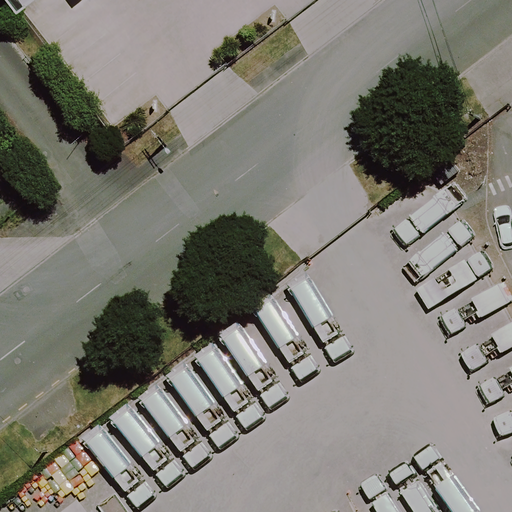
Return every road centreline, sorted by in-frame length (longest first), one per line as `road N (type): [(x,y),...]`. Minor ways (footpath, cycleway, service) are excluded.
road 1 (unclassified): [(471,0),(0,362)]
road 2 (unknown): [(394,511),(385,409),(355,331),(258,165)]
